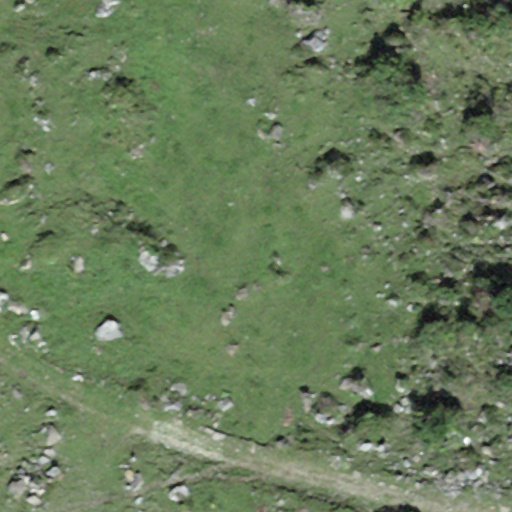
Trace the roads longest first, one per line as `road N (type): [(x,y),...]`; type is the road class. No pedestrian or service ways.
road 1 (track): [(0,350),(136,422),(233,460),(470,511)]
road 2 (track): [(136,422),(44,511)]
